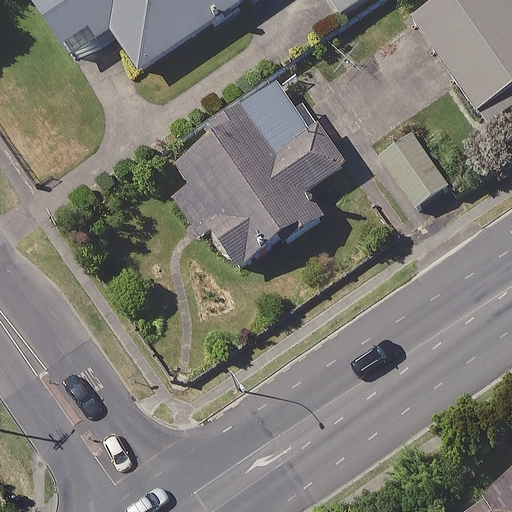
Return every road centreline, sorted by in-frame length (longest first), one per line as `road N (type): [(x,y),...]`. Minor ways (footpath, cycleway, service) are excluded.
road 1 (secondary): [(511,287),(326,402),(176,511)]
road 2 (tertiary): [(0,314),(136,511)]
